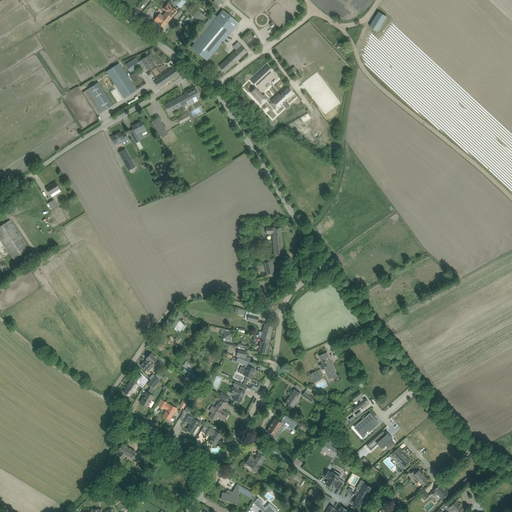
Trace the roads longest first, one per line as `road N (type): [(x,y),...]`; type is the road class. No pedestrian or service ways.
road 1 (track): [(281,312),(203,292),(183,298),(106,399),(0,315)]
road 2 (track): [(511,199),(369,77),(337,24)]
road 3 (unclassified): [(327,262),(226,107),(193,71)]
road 4 (unclassified): [(474,443),(327,262)]
road 5 (unclassified): [(193,71),(0,200)]
road 6 (track): [(303,229),(320,219),(341,174),(366,19)]
road 7 (residential): [(220,463),(266,389),(281,312)]
road 8 (unclassified): [(220,463),(106,399)]
road 9 (track): [(212,88),(315,12)]
